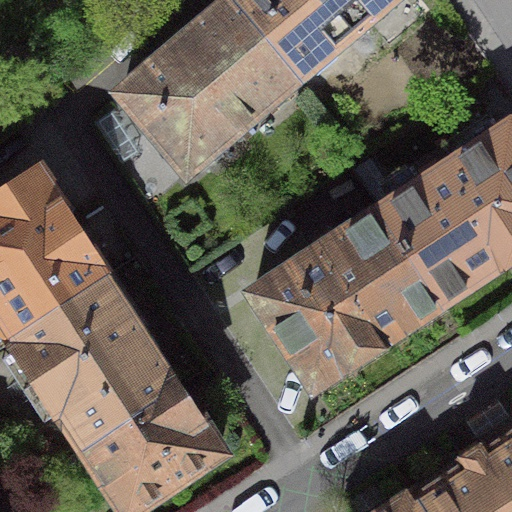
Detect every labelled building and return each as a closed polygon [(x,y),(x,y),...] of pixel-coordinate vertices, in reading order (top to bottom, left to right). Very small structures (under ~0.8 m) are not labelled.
[(298,77),(233,0),(192,36),(190,35),(178,45),(166,56),(167,57),(122,94),(187,171),(298,77)] [(233,0),(298,77),(389,0),(233,0)] [(420,183),(380,208),(442,302),(511,256),(511,129),(509,125),(446,166),(444,164),(431,172),(418,180),(420,183)] [(0,317),(16,343),(59,315),(55,309),(105,276),(77,234),(38,175),(0,198),(0,317)] [(442,302),(380,208),(341,234),(339,232),(326,240),(313,249),(314,251),(252,293),(314,386),(442,302)] [(141,331),(105,276),(55,309),(59,315),(16,343),(85,447),(177,387),(141,331)] [(198,419),(177,387),(85,447),(126,511),(127,511),(220,451),(198,419)] [(511,511),(511,430),(487,447),(486,445),(473,453),(460,462),(461,465),(415,494),(414,493),(413,494),(424,511),(511,511)] [(424,511),(413,494),(384,511),(424,511)]
